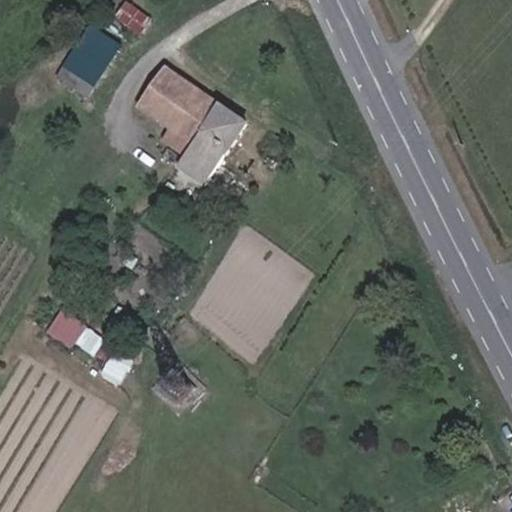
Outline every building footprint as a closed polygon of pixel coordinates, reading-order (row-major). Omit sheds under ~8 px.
[(132,0),(130,0),(118,17),(141,34),(154,16),(132,0)] [(66,61),(93,78),(120,36),(92,20),(66,61)] [(218,173),(248,123),(162,69),(142,100),(179,124),(173,135),(195,149),(191,157),(218,173)] [(52,329),(96,357),(110,337),(65,308),(52,329)] [(127,383),(136,358),(116,352),(108,376),(127,383)]
